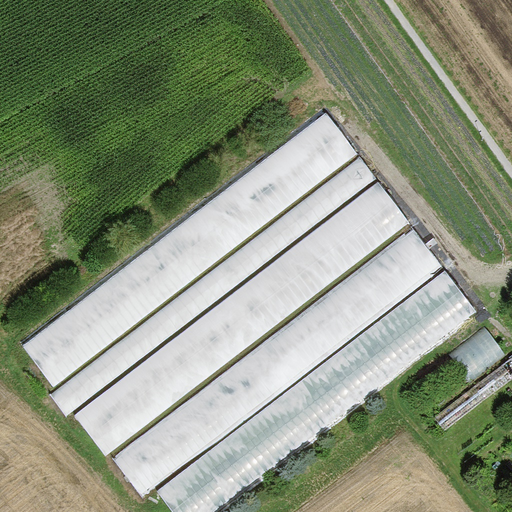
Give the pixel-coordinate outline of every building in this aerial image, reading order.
[(318,113),(18,347),(49,386),(349,152),(318,113)] [(58,416),(366,180),(354,165),(46,400),(58,416)] [(73,419),(101,455),(402,226),(374,190),(73,419)] [(116,466),(139,495),(436,265),(413,235),(116,466)] [(168,511),(210,511),(472,312),(444,275),(155,495),(168,511)] [(473,380),(507,353),(486,326),(451,353),(473,380)]
